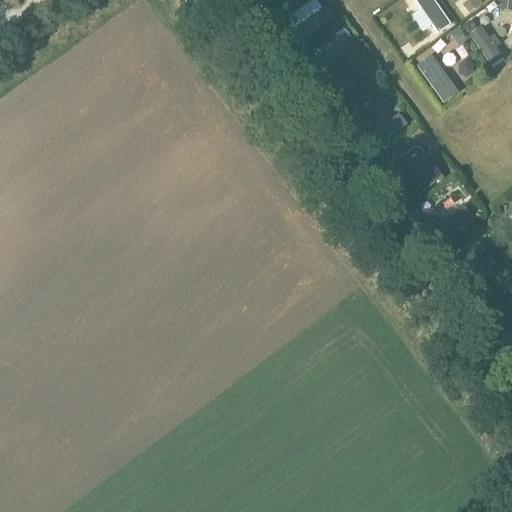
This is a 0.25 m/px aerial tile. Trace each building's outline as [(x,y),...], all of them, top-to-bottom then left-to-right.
[(429,0),(413,0),(437,35),(448,28),(429,0)] [(324,8),(291,31),(300,44),(333,20),(324,8)] [(426,50),(437,42),(418,15),(407,23),(426,50)] [(480,30),(468,38),(491,69),(502,61),(480,30)] [(351,50),(314,76),(333,103),(370,76),(351,50)] [(444,106),(458,96),(430,59),(417,69),(444,106)] [(398,116),(364,143),(372,154),(406,127),(398,116)] [(426,158),(411,169),(402,157),(377,176),(386,189),(393,184),(408,204),(442,180),(426,158)] [(436,247),(472,222),(463,210),(441,226),(431,212),(418,222),(436,247)] [(479,245),(452,265),(473,293),(499,274),(479,245)]
